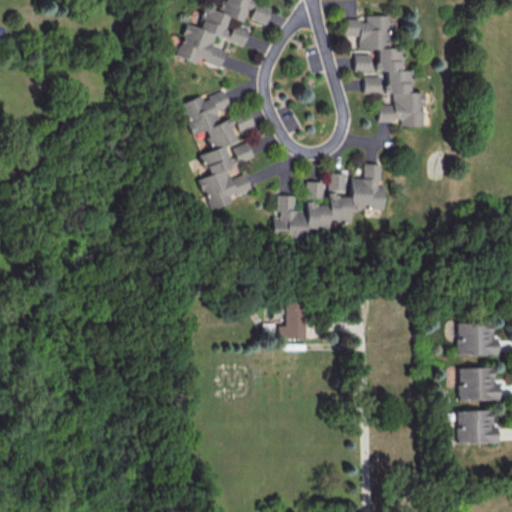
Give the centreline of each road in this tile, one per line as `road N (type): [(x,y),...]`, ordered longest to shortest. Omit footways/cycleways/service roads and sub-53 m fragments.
road 1 (residential): [(309,0),(340,105),(340,129),(314,154),(289,146),(263,94),(270,55),(307,0)]
road 2 (residential): [(366,511),(361,347)]
